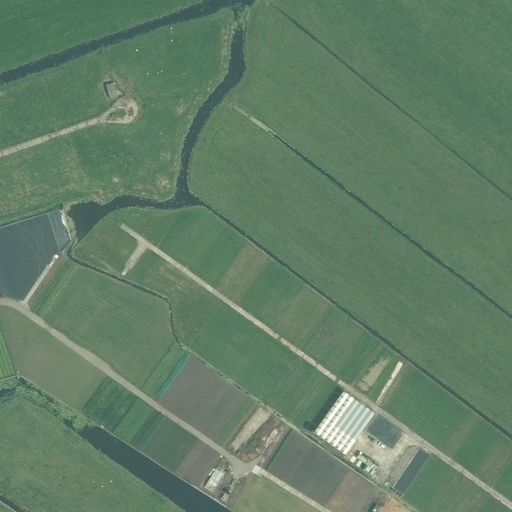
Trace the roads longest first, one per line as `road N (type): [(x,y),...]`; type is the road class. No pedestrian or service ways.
road 1 (track): [(323,511),(21,308),(0,303)]
road 2 (track): [(343,387),(125,229)]
